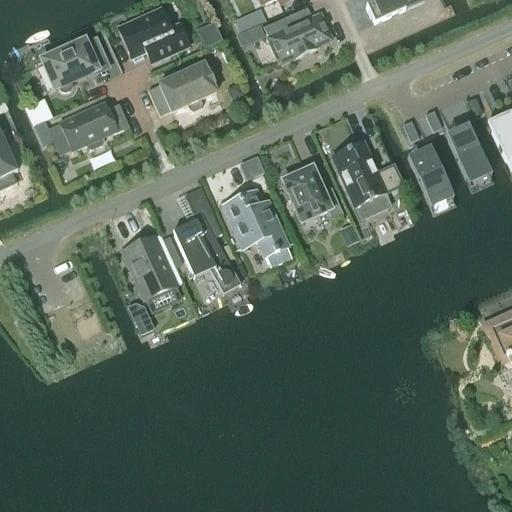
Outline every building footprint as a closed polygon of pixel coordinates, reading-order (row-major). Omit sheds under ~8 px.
[(418,3),(416,0),(367,0),(370,6),(365,9),(373,27),(404,13),(402,10),(418,3)] [(266,41),(278,67),(293,60),(294,62),(316,52),(315,50),(331,43),(319,18),(311,21),(306,11),(262,31),(267,41),(266,41)] [(188,51),(177,27),(168,31),(160,13),(117,32),(130,62),(145,55),(149,56),(152,55),(156,64),(150,66),(151,68),(175,57),(177,61),(186,56),(185,52),(188,51)] [(246,20),(234,25),(239,36),(250,31),(246,20)] [(245,36),(237,39),(243,52),(250,49),(245,36)] [(83,44),(40,63),(54,93),(57,92),(60,95),(65,96),(69,94),(71,90),(71,86),(97,74),(94,67),(105,63),(95,41),(84,46),(83,44)] [(202,68),(158,88),(158,89),(147,94),(159,120),(170,115),(170,116),(186,109),(188,113),(192,116),(201,112),(201,107),(199,103),(215,96),(212,88),(214,87),(208,75),(206,76),(202,68)] [(481,112),(477,105),(468,109),(471,116),(481,112)] [(104,107),(58,127),(70,155),(86,148),(87,151),(90,153),(101,148),(102,145),(101,142),(114,136),(115,137),(128,131),(118,108),(107,113),(104,107)] [(433,115),(424,119),(432,136),(441,133),(433,115)] [(509,116),(486,126),(489,133),(490,135),(505,168),(506,171),(509,178),(511,176),(511,123),(509,116)] [(410,125),(401,129),(409,147),(418,143),(410,125)] [(469,135),(446,145),(464,185),(487,174),(469,135)] [(17,174),(0,136),(0,194),(16,187),(11,177),(17,174)] [(400,190),(391,169),(375,176),(362,147),(331,161),(353,211),(385,197),(400,190)] [(431,157),(408,168),(427,208),(449,198),(431,157)] [(281,185),(300,226),(328,214),(331,222),(340,217),(330,193),(322,197),(311,172),(296,178),(292,177),(288,179),(286,183),(281,185)] [(286,250),(266,207),(261,209),(254,196),(223,210),(242,252),(257,245),(264,259),(286,250)] [(221,237),(210,213),(192,221),(196,230),(192,232),(190,229),(173,238),(190,277),(206,269),(222,298),(239,288),(213,241),(221,237)] [(358,245),(350,228),(338,233),(346,250),(358,245)] [(121,255),(143,304),(176,290),(154,240),(121,255)] [(168,240),(161,244),(169,261),(176,258),(168,240)] [(243,267),(239,269),(243,279),(248,277),(243,267)] [(135,310),(128,313),(141,342),(154,336),(144,314),(135,310)] [(511,314),(494,322),(494,324),(496,323),(503,337),(498,339),(511,369),(511,314)]
